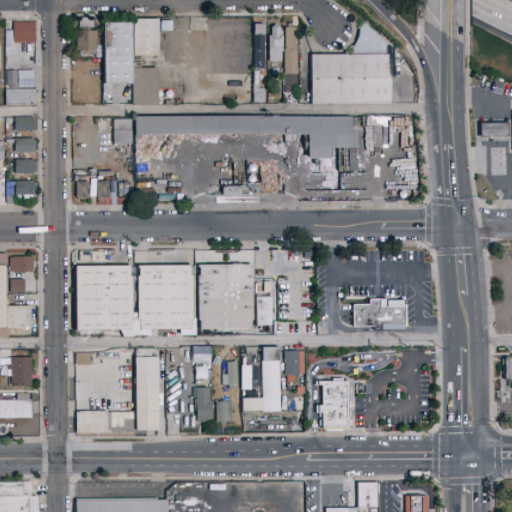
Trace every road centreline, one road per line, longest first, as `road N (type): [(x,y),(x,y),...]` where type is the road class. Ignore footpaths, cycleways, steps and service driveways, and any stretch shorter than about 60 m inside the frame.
road 1 (residential): [(51,0),(59,459)]
road 2 (residential): [(0,227),(459,229)]
road 3 (tertiary): [(59,459),(386,457)]
road 4 (motorway): [(370,0),(408,35),(449,110)]
